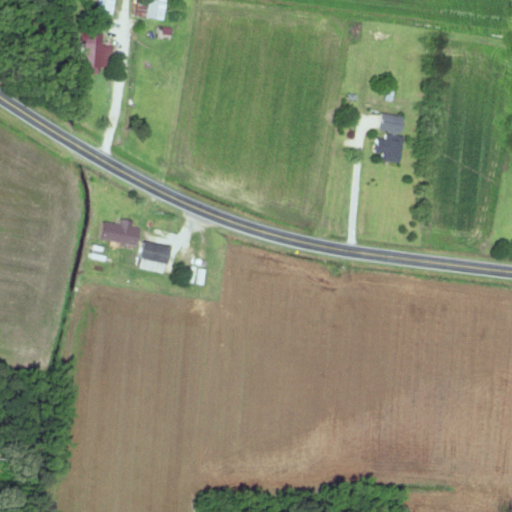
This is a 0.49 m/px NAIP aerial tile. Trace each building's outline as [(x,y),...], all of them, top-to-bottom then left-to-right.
[(111,0),(95,0),(93,14),(110,16),(111,0)] [(162,21),(164,0),(145,0),(144,18),(162,21)] [(105,45),(99,45),(99,34),(81,34),(81,67),(105,67),(105,45)] [(397,162),(402,116),(379,114),(377,135),(375,135),(373,160),(397,162)] [(133,246),(137,228),(128,227),(129,221),(118,219),(117,225),(101,222),(98,240),(133,246)] [(162,273),(166,246),(140,242),(135,268),(162,273)]
